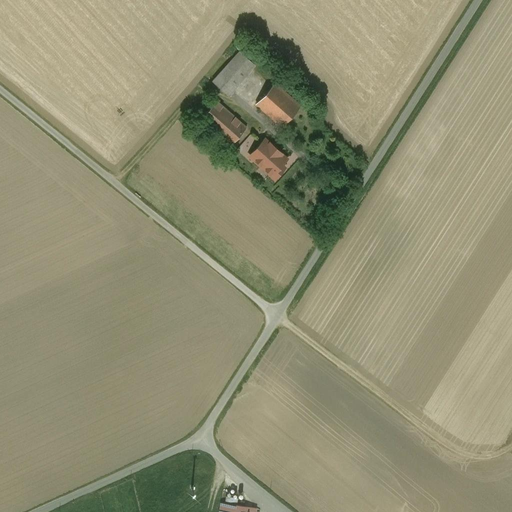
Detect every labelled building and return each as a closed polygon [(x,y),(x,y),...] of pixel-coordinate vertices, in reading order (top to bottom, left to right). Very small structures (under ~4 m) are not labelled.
[(239,51),(213,81),(228,95),(255,65),(239,51)] [(300,106),(274,83),(256,104),(281,126),(300,106)] [(246,127),(216,101),(196,123),(226,150),(246,127)] [(269,143),(264,139),(251,154),(255,158),(254,160),(275,179),(282,170),(279,168),(287,159),(281,154),(282,153),(270,143),(269,143)] [(254,511),(256,508),(221,502),(218,511),(254,511)]
